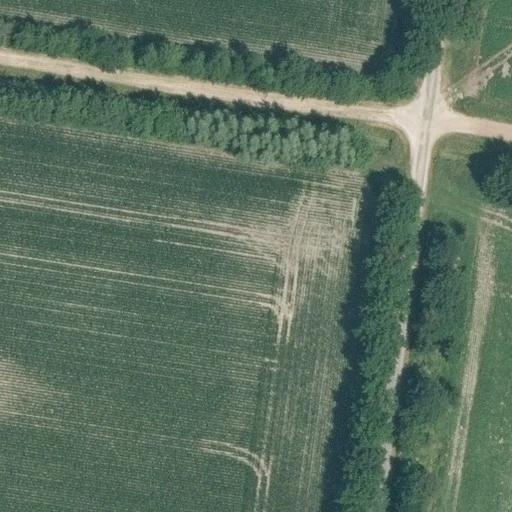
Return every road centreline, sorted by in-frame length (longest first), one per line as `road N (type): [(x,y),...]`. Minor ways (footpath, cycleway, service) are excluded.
road 1 (track): [(0,48),(511,131)]
road 2 (residential): [(376,511),(428,117)]
